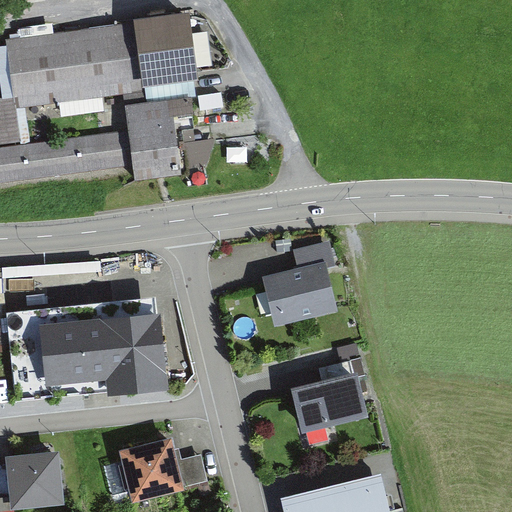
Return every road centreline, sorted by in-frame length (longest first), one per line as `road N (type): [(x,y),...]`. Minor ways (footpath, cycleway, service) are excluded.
road 1 (residential): [(199,0),(222,13),(257,64),(308,203)]
road 2 (residential): [(0,428),(228,403)]
road 3 (tertiary): [(308,203),(511,199)]
road 4 (residential): [(228,403),(184,221)]
road 5 (tertiary): [(0,240),(184,221)]
road 6 (residential): [(0,28),(27,16),(138,0)]
road 7 (tertiary): [(184,221),(308,203)]
